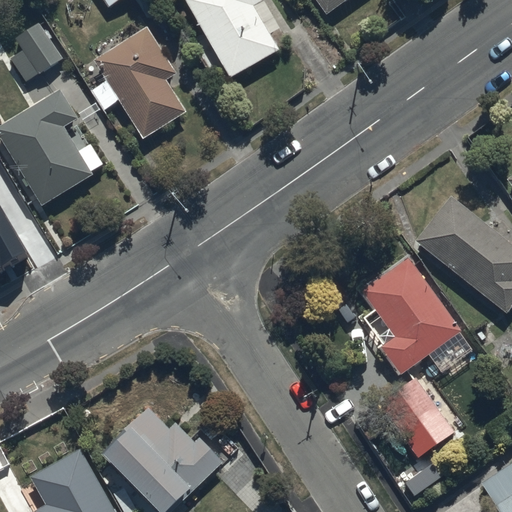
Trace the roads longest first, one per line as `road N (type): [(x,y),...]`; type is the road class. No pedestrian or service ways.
road 1 (tertiary): [(187,253),(511,24)]
road 2 (residential): [(187,253),(356,511)]
road 3 (tertiary): [(0,367),(187,253)]
